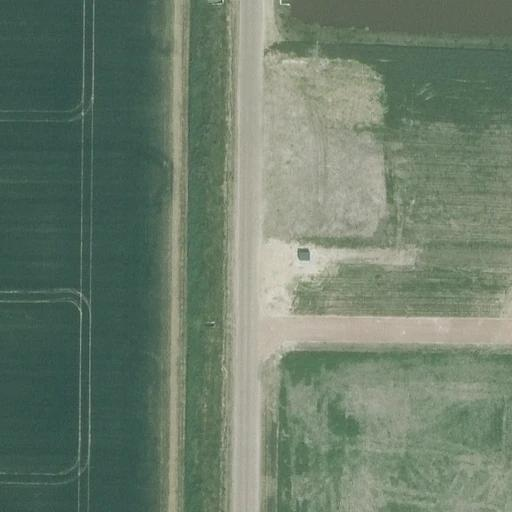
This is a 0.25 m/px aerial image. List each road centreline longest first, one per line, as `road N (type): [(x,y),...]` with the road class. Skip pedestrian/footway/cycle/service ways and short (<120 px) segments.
road 1 (residential): [(247,331),(250,0)]
road 2 (residential): [(247,331),(511,330)]
road 3 (residential): [(245,511),(247,331)]
